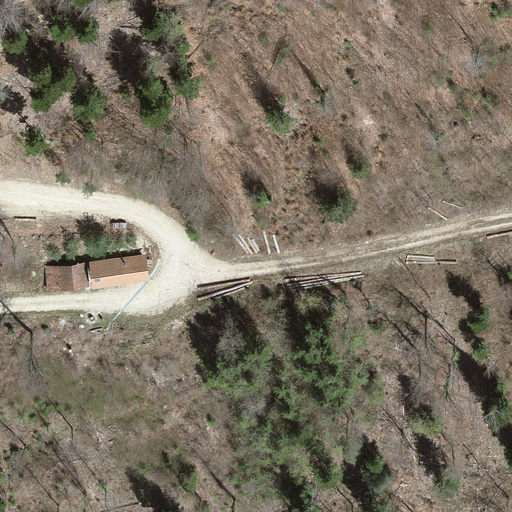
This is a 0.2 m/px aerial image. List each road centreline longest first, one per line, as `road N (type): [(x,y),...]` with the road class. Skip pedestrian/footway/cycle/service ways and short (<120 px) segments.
road 1 (track): [(0,185),(145,210),(163,223),(177,251),(176,271),(158,290),(0,307)]
road 2 (track): [(511,220),(168,282)]
